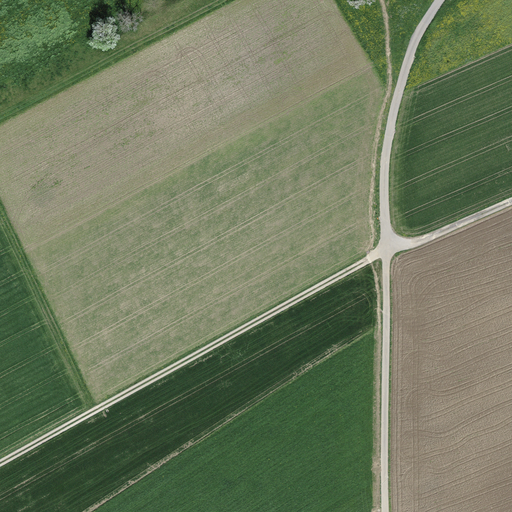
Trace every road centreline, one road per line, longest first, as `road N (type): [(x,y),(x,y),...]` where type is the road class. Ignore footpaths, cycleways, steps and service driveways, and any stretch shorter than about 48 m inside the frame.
road 1 (unclassified): [(384,511),(385,160),(412,48),(439,0)]
road 2 (track): [(386,250),(0,465)]
road 3 (track): [(225,0),(0,117)]
road 4 (track): [(386,250),(511,203)]
